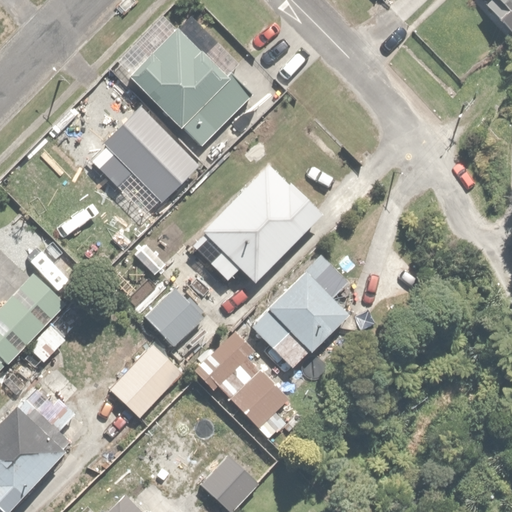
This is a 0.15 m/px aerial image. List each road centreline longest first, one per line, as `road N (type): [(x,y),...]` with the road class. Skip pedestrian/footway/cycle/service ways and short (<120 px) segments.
road 1 (residential): [(424,129),(294,0)]
road 2 (unknown): [(424,129),(511,214)]
